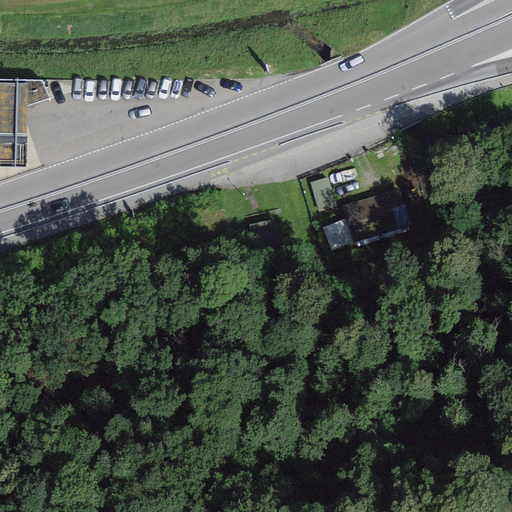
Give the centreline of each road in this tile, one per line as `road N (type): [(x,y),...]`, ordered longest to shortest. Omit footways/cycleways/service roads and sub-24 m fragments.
road 1 (primary): [(422,42),(0,195)]
road 2 (primary): [(0,221),(394,83)]
road 3 (primary): [(394,83),(511,33)]
